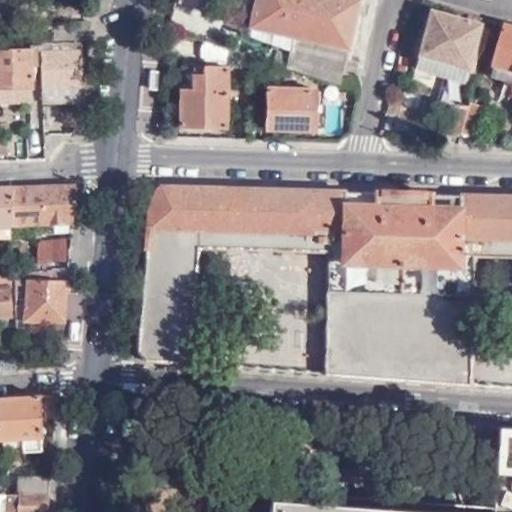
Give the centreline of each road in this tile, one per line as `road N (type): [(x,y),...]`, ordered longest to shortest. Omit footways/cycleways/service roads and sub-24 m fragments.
road 1 (residential): [(92,382),(511,412)]
road 2 (residential): [(359,160),(116,159)]
road 3 (tertiary): [(92,382),(116,159)]
road 4 (residential): [(389,0),(359,160)]
road 5 (tertiary): [(116,159),(136,0)]
road 6 (residential): [(511,169),(359,160)]
road 7 (tertiary): [(82,511),(92,382)]
